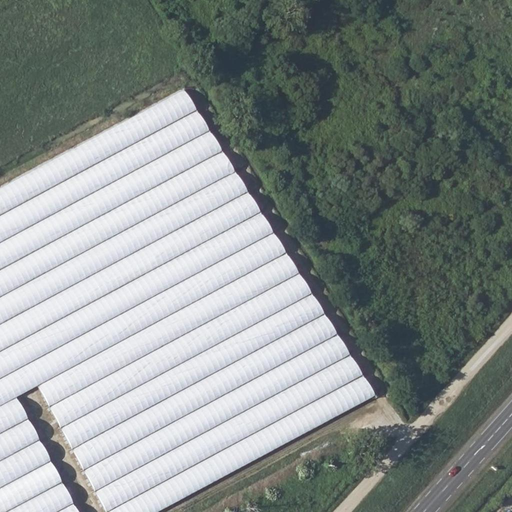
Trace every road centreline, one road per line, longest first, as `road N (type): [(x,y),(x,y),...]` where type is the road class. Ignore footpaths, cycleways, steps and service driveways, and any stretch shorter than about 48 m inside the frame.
road 1 (unclassified): [(339,511),(511,322)]
road 2 (secondary): [(421,511),(511,410)]
